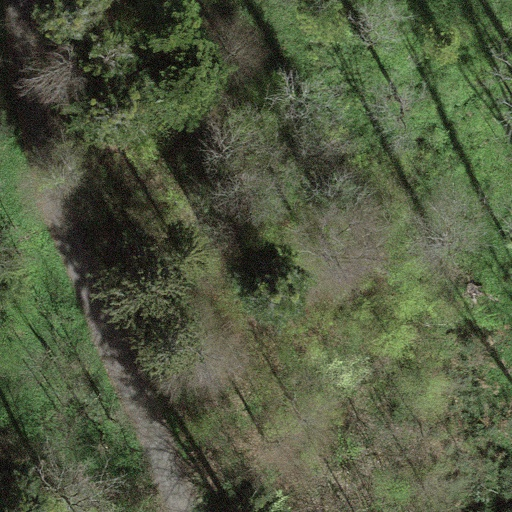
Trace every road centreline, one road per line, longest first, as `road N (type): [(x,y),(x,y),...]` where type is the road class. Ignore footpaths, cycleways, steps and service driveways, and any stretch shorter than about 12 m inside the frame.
road 1 (track): [(186,511),(146,363),(58,202),(18,0)]
road 2 (track): [(184,507),(19,448),(0,434)]
